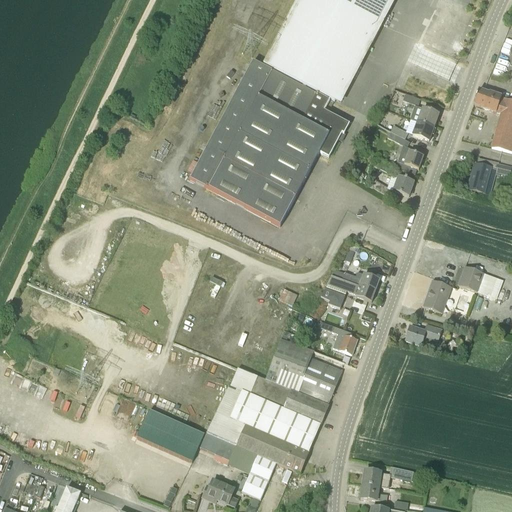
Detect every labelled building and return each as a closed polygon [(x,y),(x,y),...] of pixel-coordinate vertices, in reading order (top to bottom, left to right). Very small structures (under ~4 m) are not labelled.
[(396,0),(297,0),(263,66),(340,107),(396,0)] [(315,96),(271,73),(249,61),(186,179),(279,228),(319,155),(328,160),(338,142),(341,144),(345,136),(344,136),(349,126),(324,112),(329,102),(316,95),(315,96)] [(511,98),(502,95),(501,97),(489,93),(488,95),(479,92),(478,92),(473,106),(501,115),(491,149),(511,154),(511,98)] [(418,108),(420,102),(420,101),(405,96),(403,103),(418,108)] [(433,130),(438,117),(421,110),(416,123),(433,130)] [(372,124),(366,122),(363,128),(363,129),(369,131),(372,124)] [(429,143),(433,130),(416,123),(412,137),(429,143)] [(404,141),(408,135),(394,127),(390,134),(404,141)] [(418,172),(423,158),(409,153),(410,151),(407,149),(409,144),(404,141),(390,134),(388,138),(394,141),(394,143),(403,147),(396,164),(405,167),(403,170),(409,173),(411,169),(418,172)] [(392,174),(395,168),(392,166),(379,159),(373,168),(380,171),(381,168),(392,174)] [(511,169),(511,168),(498,165),(478,161),(477,167),(474,166),(467,192),(490,198),(496,175),(510,179),(511,169)] [(408,199),(413,183),(397,178),(392,193),(408,199)] [(386,197),(388,190),(375,182),(372,189),(386,197)] [(349,246),(345,257),(352,259),(354,253),(357,255),(359,250),(349,246)] [(477,295),(483,276),(464,269),(458,288),(477,295)] [(354,278),(332,270),(329,279),(375,293),(379,282),(356,274),(354,278)] [(370,305),(371,304),(375,293),(329,279),(326,286),(355,297),(354,299),(370,305)] [(441,316),(451,290),(432,283),(422,309),(441,316)] [(279,301),(293,307),(298,295),(284,290),(279,301)] [(339,312),(344,300),(324,292),(320,301),(329,305),(327,308),(339,312)] [(437,344),(442,331),(426,326),(424,333),(410,328),(405,343),(421,348),(430,351),(432,343),(437,344)] [(352,357),(357,342),(350,339),(352,336),(333,329),(331,335),(336,337),(331,350),(338,352),(337,353),(352,357)] [(460,341),(462,335),(451,332),(450,337),(460,341)] [(330,401),(342,373),(310,360),(313,353),(280,341),(277,351),(264,381),(290,392),(291,392),(297,395),(299,389),(321,397),(330,401)] [(306,454),(317,426),(282,412),(249,398),(257,378),(238,371),(206,435),(236,448),(245,427),(306,454)] [(290,392),(264,381),(257,378),(249,398),(282,412),(317,426),(320,427),(328,408),(297,395),(291,392),(290,392)] [(202,437),(145,412),(133,440),(189,465),(202,437)] [(308,455),(306,454),(245,427),(236,448),(257,458),(277,466),(299,476),(308,455)] [(206,435),(199,450),(229,463),(236,448),(206,435)] [(277,466),(257,458),(251,472),(241,497),(260,505),(277,466)] [(411,481),(413,475),(400,472),(398,481),(411,484),(411,481)] [(380,482),(389,484),(390,477),(381,476),(381,475),(364,473),(362,488),(379,491),(380,482)] [(227,507),(227,506),(235,509),(238,502),(231,499),(234,490),(212,481),(208,491),(206,490),(202,500),(209,504),(211,500),(227,507)] [(386,504),(387,498),(378,496),(379,491),(362,488),(360,500),(377,503),(386,504)] [(75,507),(80,495),(66,489),(56,511),(72,511),(75,507)] [(165,506),(171,508),(176,491),(170,489),(165,506)] [(394,503),(393,511),(396,511),(422,511),(423,510),(406,508),(407,505),(394,503)]
